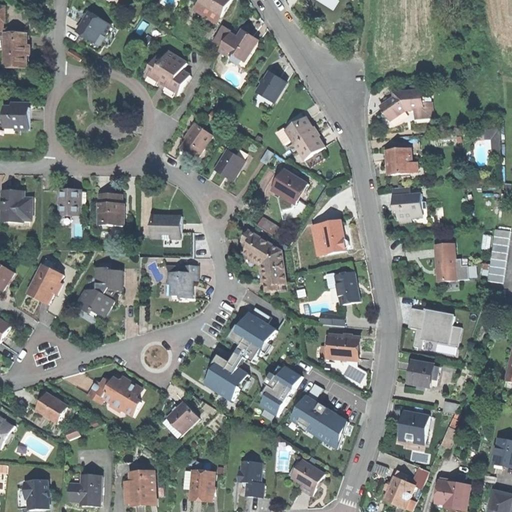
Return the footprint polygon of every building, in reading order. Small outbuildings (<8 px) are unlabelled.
[(200,0),(199,4),(223,18),(233,0),(200,0)] [(219,24),(223,18),(199,4),(195,10),(219,24)] [(78,33),(96,44),(102,34),(106,36),(112,25),(91,12),(84,23),(78,33)] [(216,42),(224,46),(231,34),(233,31),(225,27),(216,42)] [(230,53),(246,63),(259,41),(251,36),(243,31),(238,39),(230,53)] [(228,57),(230,53),(238,39),(231,34),(224,46),(220,52),(228,57)] [(5,68),(27,69),(27,56),(26,56),(26,52),(26,47),(28,47),(28,35),(8,35),(6,35),(6,36),(5,68)] [(70,54),(81,61),(83,57),(73,50),(70,53),(70,54)] [(172,90),(180,95),(191,76),(184,71),(188,65),(169,53),(165,60),(160,57),(154,65),(157,67),(151,76),(161,83),(160,85),(167,90),(169,88),(172,90)] [(260,93),(279,102),(289,83),(279,78),(271,73),(260,93)] [(383,107),(389,116),(404,107),(422,105),(420,87),(395,89),(395,92),(380,101),(383,107)] [(19,132),(30,132),(30,108),(22,108),(22,105),(13,104),(13,109),(5,109),(5,129),(15,129),(15,132),(19,132)] [(210,118),(218,124),(222,117),(214,112),(210,118)] [(308,118),(288,130),(306,160),(327,147),(317,132),(308,118)] [(191,153),(200,159),(214,137),(198,126),(183,148),(191,153)] [(487,150),(503,149),(502,129),(487,129),(487,150)] [(390,171),(409,170),(409,169),(409,159),(408,145),(384,146),(385,159),(385,164),(390,164),(390,171)] [(225,174),(236,181),(248,162),(229,151),(218,170),(225,174)] [(287,169),(275,189),(285,196),(296,203),(308,183),(287,169)] [(311,184),(308,183),(296,203),(299,204),(311,184)] [(401,223),(412,222),(412,218),(427,208),(426,201),(423,201),(422,194),(411,195),(410,187),(393,188),(394,198),(395,208),(398,211),(399,220),(401,223)] [(70,190),(60,190),(59,213),(82,213),(82,190),(70,190)] [(16,193),(5,193),(5,218),(16,218),(16,222),(26,222),(26,220),(34,220),(34,199),(25,199),(16,199),(16,193)] [(110,194),(101,194),(100,222),(110,222),(110,225),(126,225),(126,210),(123,210),(123,202),(123,194),(110,194)] [(155,216),(155,239),(185,239),(185,228),(185,217),(155,216)] [(259,226),(279,238),(284,231),(264,218),(259,226)] [(25,230),(26,222),(16,222),(4,221),(4,230),(25,230)] [(343,222),(323,225),(328,255),(348,251),(348,250),(350,247),(350,242),(346,240),(345,233),(343,222)] [(320,256),(328,255),(323,225),(315,227),(320,256)] [(486,277),(500,279),(508,228),(494,226),(486,277)] [(250,231),(243,241),(250,244),(245,252),(251,255),(252,254),(258,258),(263,261),(260,267),(266,266),(268,278),(263,279),(264,287),(267,286),(269,294),(280,293),(279,283),(287,282),(283,251),(250,231)] [(436,278),(455,276),(452,240),(433,241),(435,260),(436,278)] [(44,265),(45,266),(54,271),(57,265),(47,260),(44,265)] [(0,288),(4,291),(9,283),(16,274),(0,262),(0,288)] [(39,301),(51,307),(66,277),(54,271),(45,266),(30,296),(39,301)] [(112,299),(116,292),(124,292),(124,272),(111,272),(111,270),(98,270),(98,291),(88,292),(79,308),(86,312),(92,315),(93,312),(103,317),(107,309),(111,311),(116,301),(112,299)] [(170,273),(169,285),(173,285),(173,297),(182,297),(182,299),(188,299),(194,299),(194,285),(187,285),(188,270),(176,270),(176,273),(170,273)] [(337,277),(343,305),(361,302),(359,287),(356,274),(337,277)] [(459,325),(461,313),(415,307),(412,327),(420,328),(417,348),(455,353),(456,344),(462,345),(465,326),(459,325)] [(280,327),(252,310),(239,330),(248,335),(256,341),(268,347),(280,327)] [(323,315),(323,321),(333,321),(333,311),(329,311),(329,315),(323,315)] [(0,344),(1,345),(6,337),(12,327),(0,319),(0,344)] [(256,341),(248,335),(233,361),(241,366),(256,341)] [(332,338),(332,349),(334,349),(334,360),(361,360),(361,350),(361,339),(332,338)] [(503,378),(511,379),(511,345),(508,345),(503,378)] [(233,361),(224,355),(206,382),(231,399),(249,371),(241,366),(233,361)] [(431,362),(411,358),(409,368),(407,380),(416,382),(422,383),(427,383),(428,375),(431,362)] [(437,363),(431,362),(428,375),(435,376),(437,363)] [(304,374),(288,365),(261,409),(277,419),(304,374)] [(116,378),(112,384),(117,387),(119,389),(120,387),(123,382),(116,378)] [(94,389),(90,396),(103,404),(106,399),(114,404),(113,405),(123,411),(123,409),(134,416),(142,403),(138,400),(135,398),(140,389),(132,384),(133,383),(125,379),(123,382),(120,387),(119,389),(117,387),(112,384),(106,381),(102,386),(98,383),(94,389)] [(144,391),(140,389),(135,398),(138,400),(144,391)] [(46,403),(41,411),(61,424),(66,416),(71,408),(51,395),(46,403)] [(347,420),(308,395),(289,424),(337,453),(347,420)] [(440,406),(451,409),(454,401),(443,398),(440,406)] [(168,420),(184,436),(201,419),(186,403),(176,413),(168,420)] [(451,409),(450,416),(457,418),(459,412),(451,409)] [(428,416),(401,411),(395,441),(422,446),(428,416)] [(0,446),(2,448),(3,449),(6,444),(13,434),(17,428),(8,422),(9,421),(1,416),(0,417),(0,446)] [(71,420),(66,416),(61,424),(66,427),(71,420)] [(450,416),(447,424),(455,426),(457,418),(450,416)] [(179,440),(184,436),(168,420),(164,424),(179,440)] [(68,433),(71,441),(82,437),(79,429),(68,433)] [(14,435),(13,434),(6,444),(8,445),(14,435)] [(490,460),(511,464),(511,438),(495,435),(490,460)] [(281,451),(278,470),(287,472),(290,452),(281,451)] [(308,492),(315,496),(328,475),(305,461),(301,467),(304,470),(298,480),(305,484),(302,488),(308,492)] [(255,498),(265,499),(266,484),(263,484),(264,463),(244,462),(244,472),(243,483),(249,484),(248,498),(255,498)] [(394,466),(392,473),(402,477),(405,471),(394,466)] [(294,478),(298,480),(304,470),(301,467),(294,478)] [(481,478),(491,480),(492,473),(482,471),(481,478)] [(187,491),(194,491),(195,472),(188,472),(187,491)] [(194,491),(193,500),(203,500),(214,501),(216,474),(195,472),(194,491)] [(135,504),(135,506),(146,506),(154,506),(154,498),(158,498),(158,473),(134,473),(134,484),(135,504)] [(389,500),(397,504),(408,480),(402,477),(392,473),(388,481),(387,480),(384,487),(385,487),(381,497),(389,500)] [(72,487),(71,504),(83,504),(83,508),(89,508),(103,508),(103,477),(83,476),(83,487),(72,487)] [(445,484),(436,482),(433,499),(452,502),(451,505),(464,507),(468,483),(446,479),(445,484)] [(412,482),(408,480),(397,504),(402,506),(412,482)] [(30,501),(30,511),(40,511),(50,511),(49,482),(28,483),(28,485),(26,485),(27,501),(30,501)] [(485,511),(508,511),(509,509),(511,497),(511,491),(491,487),(487,503),(485,511)]
